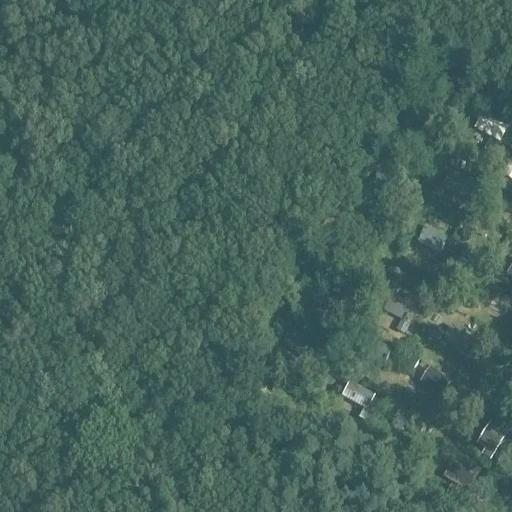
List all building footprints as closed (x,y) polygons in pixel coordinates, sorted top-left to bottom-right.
[(508,128),(482,114),(474,129),(500,143),(508,128)] [(511,158),(503,173),(511,179),(511,158)] [(377,169),(368,184),(392,198),(401,182),(377,169)] [(450,171),(441,186),(466,200),(475,184),(450,171)] [(340,235),(364,248),(372,233),(348,220),(340,235)] [(417,240),(441,253),(449,238),(425,225),(417,240)] [(465,250),(448,278),(460,285),(476,256),(465,250)] [(511,252),(503,266),(511,271),(511,252)] [(313,290),(304,305),(312,310),(315,304),(329,312),(335,302),(313,290)] [(404,321),(414,302),(405,297),(395,317),(404,321)] [(476,342),(450,326),(443,337),(459,348),(456,353),(465,358),(476,342)] [(280,346),(304,358),(312,343),(288,330),(280,346)] [(360,353),(384,365),(392,350),(368,337),(360,353)] [(411,356),(404,366),(413,371),(419,361),(411,356)] [(428,369),(418,384),(439,398),(449,383),(428,369)] [(373,379),(368,388),(379,394),(384,385),(373,379)] [(281,390),(305,399),(308,392),(276,380),(271,393),(279,396),(281,390)] [(511,380),(501,396),(511,403),(511,380)] [(371,396),(351,385),(343,399),(354,405),(351,412),(359,417),(365,407),(373,411),(378,402),(370,398),(371,396)] [(400,415),(390,431),(411,444),(421,429),(400,415)] [(477,455),(486,460),(498,440),(476,427),(469,439),(482,447),(477,455)] [(452,463),(442,478),(467,493),(477,478),(452,463)]
